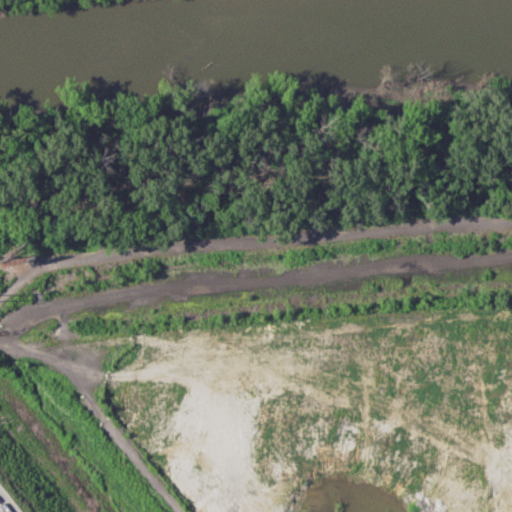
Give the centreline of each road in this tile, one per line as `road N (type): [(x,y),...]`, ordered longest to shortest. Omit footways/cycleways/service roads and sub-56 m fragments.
road 1 (track): [(0,331),(61,357),(180,511),(409,226),(27,269),(0,293)]
road 2 (track): [(0,328),(366,282)]
road 3 (track): [(366,282),(511,264)]
